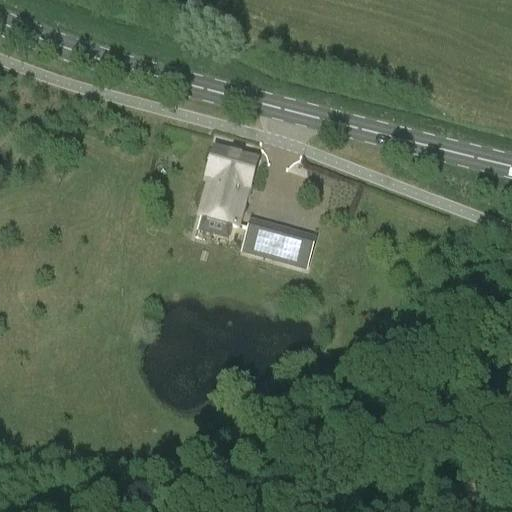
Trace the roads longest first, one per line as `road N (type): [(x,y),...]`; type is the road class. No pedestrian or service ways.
road 1 (secondary): [(511,166),(271,108),(0,22)]
road 2 (track): [(511,351),(183,511)]
